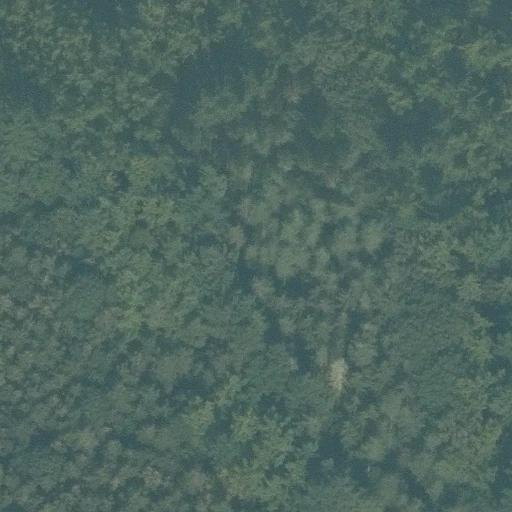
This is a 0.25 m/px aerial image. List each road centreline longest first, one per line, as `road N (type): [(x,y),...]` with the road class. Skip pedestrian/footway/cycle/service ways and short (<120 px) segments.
road 1 (track): [(351,0),(488,511)]
road 2 (track): [(0,207),(286,0)]
